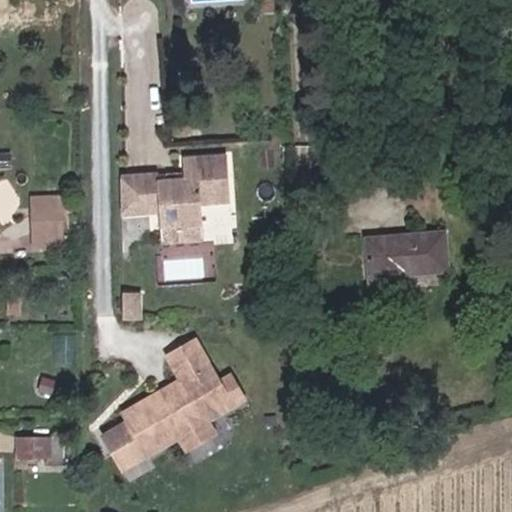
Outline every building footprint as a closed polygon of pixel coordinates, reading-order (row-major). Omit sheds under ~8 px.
[(472,173),(471,150),(419,153),(420,175),(472,173)] [(347,181),(386,180),(385,154),(359,154),(346,156),(347,181)] [(155,182),(118,182),(118,217),(155,217),(155,233),(178,233),(197,233),(197,211),(226,211),(226,168),(183,168),(183,182),(183,190),(155,190),(155,182)] [(30,220),(58,220),(58,203),(30,203),(30,220)] [(30,230),(58,229),(58,220),(30,220),(30,230)] [(58,229),(30,230),(30,255),(58,254),(58,229)] [(178,233),(155,233),(155,247),(177,247),(178,233)] [(442,240),(361,248),(367,299),(406,294),(404,284),(445,278),(442,240)] [(146,320),(146,294),(130,294),(130,320),(146,320)] [(190,350),(166,367),(182,390),(207,372),(190,350)] [(218,389),(207,372),(182,390),(170,398),(171,400),(163,406),(161,404),(127,428),(153,466),(184,444),(204,448),(208,427),(233,410),(218,389)] [(243,402),(229,381),(218,389),(233,410),(243,402)] [(217,439),(208,427),(204,448),(217,439)] [(15,441),(15,465),(48,465),(47,441),(15,441)] [(47,441),(48,465),(60,464),(60,441),(47,441)] [(204,448),(184,444),(192,456),(204,448)]
